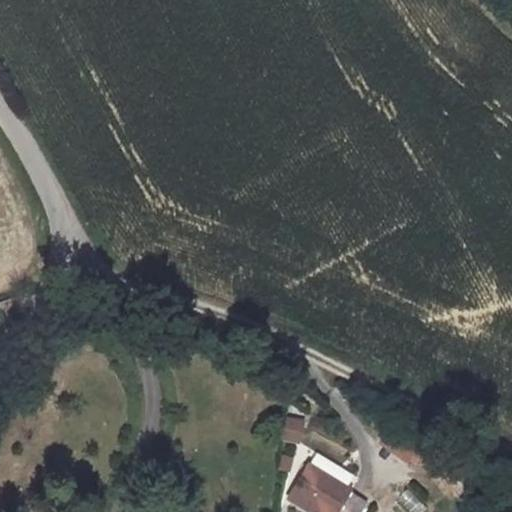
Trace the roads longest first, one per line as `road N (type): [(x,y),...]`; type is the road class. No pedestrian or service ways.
road 1 (unclassified): [(310,354),(78,267)]
road 2 (track): [(511,450),(310,354)]
road 3 (residential): [(78,267),(59,203),(0,104)]
